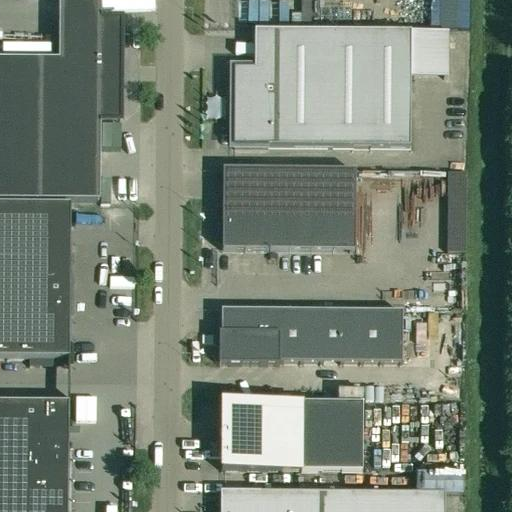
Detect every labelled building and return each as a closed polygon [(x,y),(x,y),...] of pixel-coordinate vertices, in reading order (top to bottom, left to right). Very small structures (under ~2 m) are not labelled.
[(120,23),(100,22),(100,0),(0,0),(0,33),(119,35),(120,23)] [(258,25),(224,25),(224,139),(414,139),(414,8),(258,8),(258,25)] [(119,124),(119,35),(0,33),(0,203),(99,204),(99,124),(119,124)] [(221,172),(221,252),(354,252),(355,173),(221,172)] [(0,360),(69,362),(70,208),(0,207),(0,360)] [(218,336),(218,368),(279,368),(279,367),(401,367),(402,315),(220,314),(220,336),(218,336)] [(220,472),(360,473),(361,405),(220,404),(220,472)] [(67,511),(68,406),(0,405),(0,511),(67,511)] [(219,511),(443,511),(443,495),(220,494),(219,511)]
